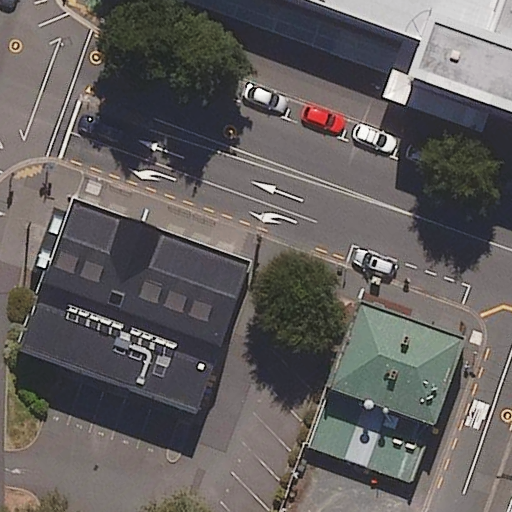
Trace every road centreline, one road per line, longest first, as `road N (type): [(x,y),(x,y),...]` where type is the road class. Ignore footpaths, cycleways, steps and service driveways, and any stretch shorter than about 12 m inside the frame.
road 1 (tertiary): [(511,250),(0,68)]
road 2 (residential): [(511,346),(453,511)]
